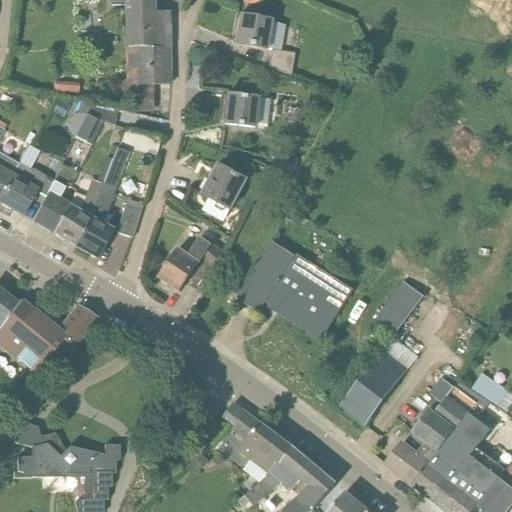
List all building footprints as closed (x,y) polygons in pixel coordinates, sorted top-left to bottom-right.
[(168,49),(168,13),(151,13),(150,0),(109,0),(110,3),(123,2),(125,49),(126,86),(154,86),(170,86),(168,49)] [(267,51),(272,22),(239,17),(234,45),(267,51)] [(349,53),(338,49),(333,60),(344,64),(349,53)] [(291,77),(295,54),(271,50),(269,71),(291,77)] [(256,129),(259,99),(226,96),(223,125),(256,129)] [(68,107),(57,101),(51,112),(58,116),(64,114),(68,107)] [(79,112),(84,115),(87,106),(82,104),(79,112)] [(115,126),(118,111),(91,105),(86,116),(75,138),(86,143),(96,122),(115,126)] [(0,197),(18,164),(0,154),(0,197)] [(298,159),(286,157),(285,164),(273,162),(272,169),(296,173),(298,159)] [(119,163),(106,158),(100,173),(106,175),(113,178),(119,163)] [(37,193),(44,180),(46,182),(45,177),(32,170),(29,171),(18,164),(0,197),(0,204),(23,217),(37,193)] [(69,204),(59,198),(64,187),(70,190),(77,174),(61,166),(52,185),(46,182),(44,180),(37,193),(46,198),(32,223),(53,235),(69,204)] [(232,211),(248,181),(219,166),(203,196),(232,211)] [(97,197),(106,175),(100,173),(97,182),(92,180),(79,211),(69,204),(53,235),(75,249),(90,219),(89,219),(97,197)] [(107,212),(113,196),(118,180),(113,178),(106,175),(97,197),(89,219),(90,219),(75,249),(96,260),(110,232),(98,225),(107,212)] [(126,201),(115,234),(132,239),(143,206),(126,201)] [(180,293),(186,283),(199,292),(226,254),(213,244),(212,246),(201,237),(187,256),(178,250),(158,278),(180,293)] [(320,339),(351,289),(297,254),(295,257),(274,244),(238,300),(259,314),(265,305),(320,339)] [(158,266),(163,258),(155,253),(150,261),(158,266)] [(373,323),(393,338),(421,302),(401,287),(373,323)] [(0,329),(17,305),(0,292),(0,329)] [(34,312),(30,316),(18,306),(21,302),(20,301),(17,305),(0,329),(0,349),(30,375),(41,363),(44,365),(63,341),(77,352),(97,319),(79,308),(57,332),(34,312)] [(406,371),(380,352),(340,408),(365,427),(406,371)] [(511,395),(483,375),(472,391),(509,415),(511,410),(511,395)] [(439,452),(466,417),(445,401),(457,385),(459,382),(450,376),(446,381),(442,379),(430,394),(442,404),(436,412),(431,408),(412,434),(439,452)] [(511,435),(511,433),(511,417),(509,415),(472,391),(459,382),(457,385),(445,401),(466,417),(439,452),(428,465),(429,466),(412,486),(440,508),(445,511),(473,511),(500,480),(501,480),(511,467),(511,466),(511,435)] [(233,429),(245,413),(233,404),(221,420),(233,429)] [(293,449),(261,425),(245,413),(233,429),(232,432),(247,444),(240,452),(271,474),(280,466),(293,449)] [(197,437),(180,419),(165,434),(171,440),(179,432),(188,441),(180,448),(185,454),(192,448),(189,444),(197,437)] [(116,462),(119,462),(119,447),(104,447),(104,456),(68,448),(64,452),(61,447),(62,446),(54,434),(40,438),(39,435),(19,439),(21,447),(30,449),(30,458),(17,459),(17,473),(22,474),(22,479),(83,479),(83,501),(74,504),(76,511),(103,511),(104,502),(108,502),(108,488),(112,488),(112,475),(115,475),(116,462)] [(412,486),(429,466),(428,465),(439,452),(425,444),(418,453),(405,442),(382,465),(412,486)] [(312,511),(336,485),(314,467),(303,457),(293,449),(280,466),(271,474),(239,502),(244,508),(251,504),(254,507),(282,483),(292,492),(296,486),(304,492),(299,497),(281,511),(312,511)] [(209,463),(200,454),(188,466),(197,475),(209,463)] [(500,480),(473,511),(504,511),(511,503),(511,467),(501,480),(500,480)] [(363,511),(366,510),(345,493),(329,511),(363,511)]
